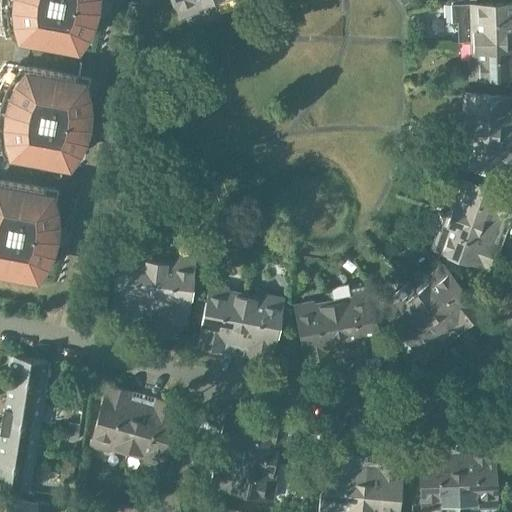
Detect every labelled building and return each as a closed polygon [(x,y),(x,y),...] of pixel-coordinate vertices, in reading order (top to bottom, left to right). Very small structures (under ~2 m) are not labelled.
[(6,16),(11,36),(12,38),(69,49),(79,37),(86,38),(92,0),(6,0),(6,1),(6,16)] [(216,7),(213,0),(174,0),(181,19),(216,7)] [(511,3),(466,5),(467,42),(511,40),(511,3)] [(140,8),(131,7),(129,21),(138,22),(140,8)] [(511,40),(467,42),(469,79),(511,78),(511,40)] [(0,142),(3,155),(60,165),(71,154),(77,155),(88,93),(82,92),(76,77),(19,67),(8,84),(5,89),(1,101),(0,104),(0,142)] [(511,97),(464,93),(460,130),(511,134),(511,97)] [(511,134),(460,130),(457,167),(511,171),(511,134)] [(511,198),(457,178),(444,213),(505,235),(511,216),(511,198)] [(0,272),(37,279),(48,264),(54,252),(55,250),(58,237),(60,221),(58,207),(54,192),(0,182),(0,272)] [(505,235),(444,213),(432,248),(493,270),(505,235)] [(113,315),(150,320),(157,255),(120,251),(113,315)] [(157,255),(150,320),(187,324),(194,260),(157,255)] [(442,264),(413,288),(454,338),(483,314),(442,264)] [(198,348),(235,355),(247,291),(210,284),(198,348)] [(454,338),(413,288),(385,312),(426,362),(454,338)] [(247,291),(235,355),(271,362),(283,298),(247,291)] [(368,291),(332,298),(344,361),(381,354),(368,291)] [(344,361),(332,298),(295,305),(307,368),(344,361)] [(87,323),(86,333),(95,334),(97,324),(87,323)] [(13,356),(10,378),(45,383),(49,361),(13,356)] [(10,378),(6,399),(42,405),(45,383),(10,378)] [(86,382),(76,381),(75,388),(85,390),(86,382)] [(90,446),(126,457),(144,394),(108,384),(90,446)] [(85,390),(75,388),(73,396),(84,397),(85,390)] [(144,394),(126,457),(162,467),(180,405),(144,394)] [(4,409),(2,420),(39,426),(42,405),(6,399),(5,409),(4,409)] [(226,413),(218,450),(281,463),(289,427),(226,413)] [(0,431),(1,432),(0,439),(0,441),(35,447),(39,426),(2,420),(0,431)] [(79,425),(69,423),(68,431),(78,432),(79,425)] [(78,432),(68,431),(67,438),(77,440),(78,432)] [(0,441),(0,463),(32,469),(35,447),(0,441)] [(468,453),(457,453),(459,507),(461,507),(460,504),(478,503),(478,506),(478,508),(497,508),(494,443),(468,444),(468,448),(468,453)] [(445,445),(419,446),(422,511),(441,510),(441,508),(441,505),(458,504),(458,507),(459,507),(457,453),(445,454),(445,450),(445,445)] [(360,511),(366,457),(350,455),(344,450),(338,449),(329,453),(326,484),(323,483),(319,511),(360,511)] [(281,463),(218,450),(210,486),(273,500),(281,463)] [(305,452),(305,463),(315,463),(315,452),(305,452)] [(366,457),(360,511),(398,511),(403,460),(366,457)] [(32,469),(0,463),(0,486),(28,491),(32,469)] [(73,467),(62,466),(61,473),(72,475),(73,467)] [(165,489),(170,470),(160,467),(154,486),(165,489)] [(72,475),(61,473),(60,481),(70,482),(72,475)] [(48,511),(49,504),(0,497),(0,511),(48,511)] [(242,511),(208,503),(205,511),(242,511)]
